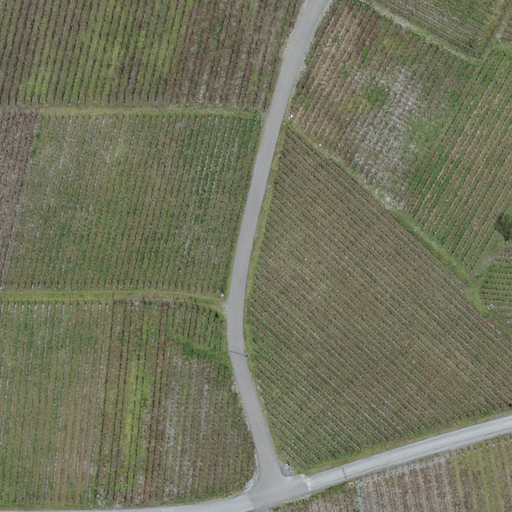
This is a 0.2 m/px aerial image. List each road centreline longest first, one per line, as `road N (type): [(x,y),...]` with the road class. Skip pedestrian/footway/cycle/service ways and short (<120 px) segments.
road 1 (track): [(318,0),(256,190),(235,353),(278,493)]
road 2 (residential): [(188,511),(511,424)]
